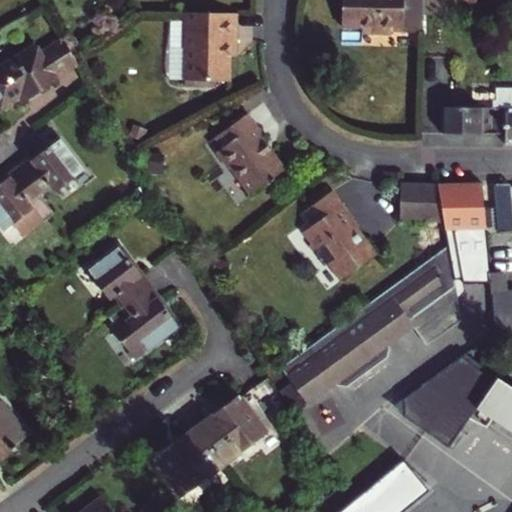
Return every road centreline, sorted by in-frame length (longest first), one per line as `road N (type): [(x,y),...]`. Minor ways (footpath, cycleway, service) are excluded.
road 1 (residential): [(175,267),(228,345),(3,511)]
road 2 (residential): [(276,0),(285,95),(323,139),(379,157),(511,158)]
